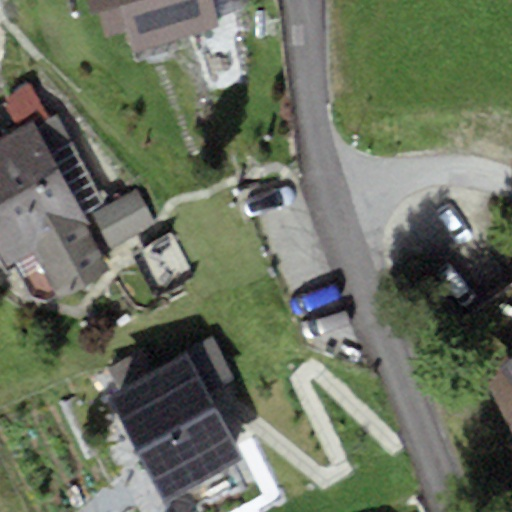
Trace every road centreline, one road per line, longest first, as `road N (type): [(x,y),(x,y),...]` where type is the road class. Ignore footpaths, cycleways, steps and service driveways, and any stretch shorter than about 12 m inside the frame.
road 1 (residential): [(334,196),(453,511)]
road 2 (residential): [(301,0),(311,122),(334,196)]
road 3 (residential): [(334,196),(416,173),(455,171),(511,185)]
